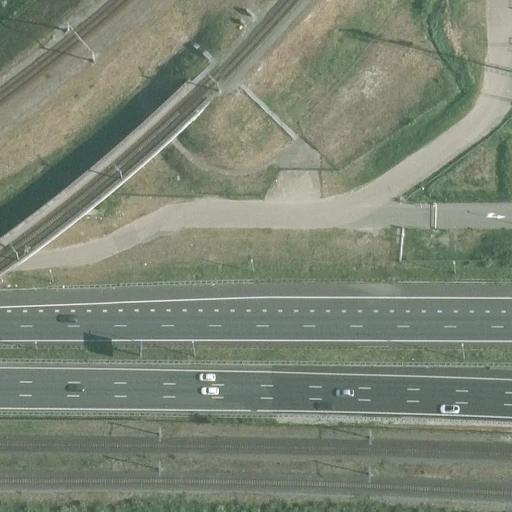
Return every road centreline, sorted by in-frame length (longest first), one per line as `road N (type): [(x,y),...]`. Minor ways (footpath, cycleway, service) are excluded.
road 1 (motorway): [(511,407),(0,386)]
road 2 (motorway): [(511,328),(0,327)]
